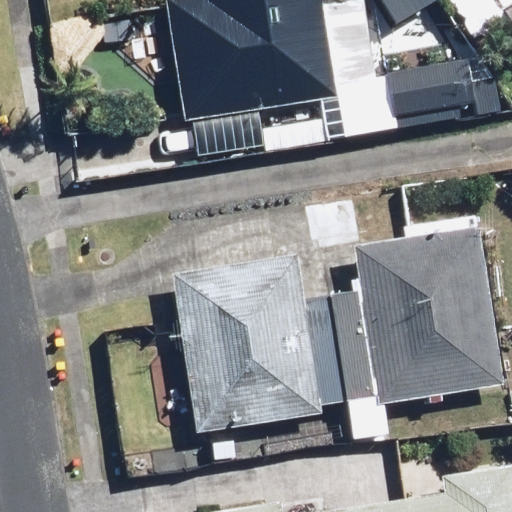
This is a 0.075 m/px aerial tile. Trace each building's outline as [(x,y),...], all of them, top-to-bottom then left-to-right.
[(167,0),(182,123),(332,105),(319,0),(167,0)] [(374,0),(319,0),(332,105),(336,138),(493,119),(487,64),(384,77),(374,0)] [(430,0),(387,0),(403,21),(430,0)] [(362,289),(305,294),(299,255),(178,271),(198,430),(320,414),(319,405),(505,386),(490,232),(357,245),(362,289)] [(511,511),(511,468),(214,511),(511,511)]
